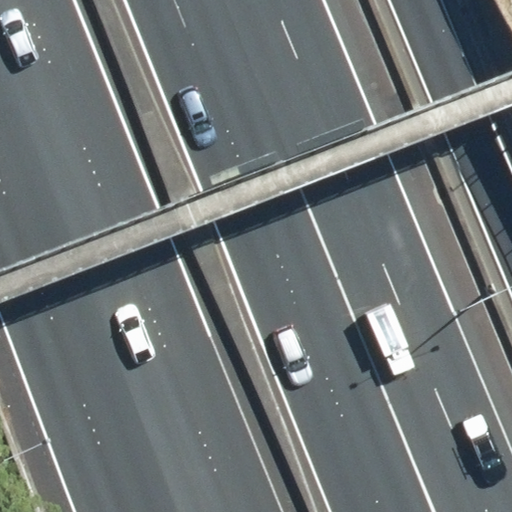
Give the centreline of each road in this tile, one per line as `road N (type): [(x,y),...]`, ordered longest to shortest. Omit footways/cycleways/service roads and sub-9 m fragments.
road 1 (motorway): [(264,0),(320,110),(487,511)]
road 2 (motorway): [(232,511),(24,0)]
road 3 (motorway): [(191,0),(387,511)]
road 4 (motorway): [(146,511),(0,33)]
road 5 (motorway): [(417,0),(511,207)]
